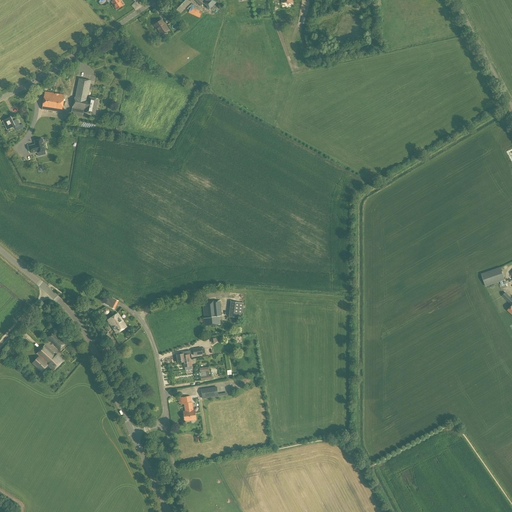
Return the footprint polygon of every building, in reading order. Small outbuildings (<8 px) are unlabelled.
[(113,0),(113,1),(112,2),(116,9),(122,5),(120,2),(121,2),(120,0),(113,0)] [(191,7),(192,5),(191,3),(187,0),(177,0),(171,7),(179,15),(186,8),(188,10),(191,7)] [(194,0),(201,6),(203,3),(210,9),(218,0),(194,0)] [(199,11),(191,7),(188,13),(199,18),(202,12),(199,11)] [(164,25),(161,20),(154,25),(157,29),(161,34),(169,29),(165,24),(164,25)] [(79,78),(75,97),(78,97),(77,99),(83,101),(83,98),(87,99),(88,97),(91,81),(79,78)] [(61,114),(65,95),(59,94),(55,93),(45,92),(42,110),(61,114)] [(98,99),(88,97),(87,99),(83,98),(83,101),(77,99),(78,97),(75,97),(75,96),(71,114),(82,116),(83,112),(95,114),(98,99)] [(13,121),(11,117),(3,121),(7,129),(15,126),(16,127),(20,125),(17,119),(13,121)] [(42,139),(34,141),(35,145),(30,146),(31,153),(37,151),(37,152),(45,151),(42,139)] [(486,286),(504,280),(500,268),(482,274),(486,286)] [(511,298),(505,292),(502,296),(511,304),(511,305),(507,310),(511,314),(511,298)] [(114,309),(119,301),(110,297),(107,295),(105,299),(108,300),(107,302),(105,301),(104,303),(106,305),(114,309)] [(204,326),(220,324),(219,316),(222,316),(220,301),(202,302),(204,318),(203,318),(204,326)] [(242,318),(244,303),(231,302),(229,316),(242,318)] [(112,327),(122,320),(118,313),(107,320),(112,327)] [(122,320),(112,327),(116,333),(127,327),(122,320)] [(62,339),(57,335),(52,330),(50,333),(49,335),(48,334),(46,337),(59,349),(60,350),(63,348),(62,348),(64,346),(64,347),(67,344),(62,339)] [(107,343),(112,340),(108,333),(104,336),(107,343)] [(56,355),(45,345),(37,354),(39,356),(32,363),(41,372),(48,366),(53,371),(63,361),(57,355),(56,355)] [(202,348),(201,347),(193,349),(194,356),(203,355),(202,354),(205,353),(204,348),(202,348)] [(188,357),(188,355),(184,355),(183,354),(177,355),(178,363),(184,362),(184,359),(185,359),(185,358),(188,357)] [(209,376),(208,371),(208,367),(199,368),(200,372),(201,377),(200,377),(201,380),(212,379),(211,375),(209,376)] [(201,389),(202,399),(218,396),(217,387),(201,389)] [(191,403),(190,396),(180,398),(181,404),(184,404),(186,413),(184,414),(184,419),(195,417),(194,410),(193,410),(192,403),(191,403)]
